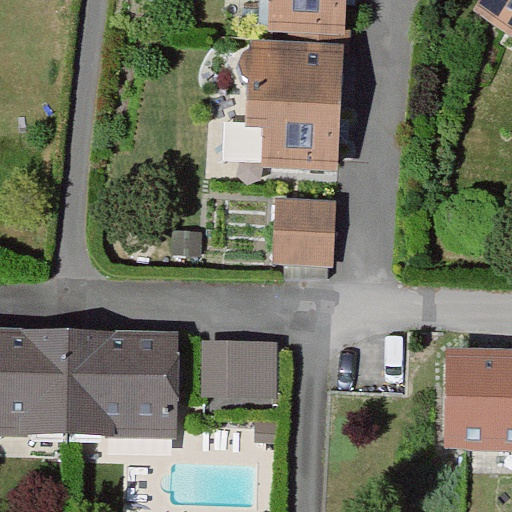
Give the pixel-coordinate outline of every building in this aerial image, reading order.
[(349,0),(260,0),(259,25),(227,23),(217,160),(337,169),(349,0)] [(511,0),(482,0),(474,13),(511,36),(511,0)] [(272,268),(335,270),(337,204),(274,202),(272,268)] [(186,329),(0,328),(0,443),(186,444),(186,329)] [(201,401),(279,402),(279,344),(202,343),(201,401)] [(511,349),(445,348),(443,453),(511,454),(511,349)]
